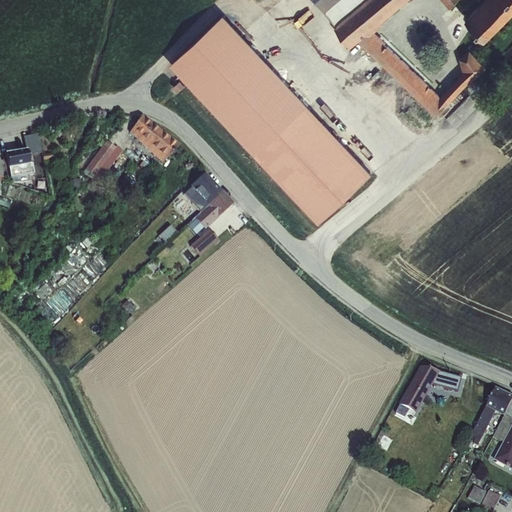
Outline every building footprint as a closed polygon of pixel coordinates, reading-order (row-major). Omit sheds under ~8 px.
[(315,0),(353,45),(364,36),(432,118),(490,69),(471,46),(456,58),(464,68),(436,92),(380,24),(408,0),(315,0)] [(511,0),(482,0),(465,17),(487,39),(511,13),(511,0)] [(226,12),(172,61),(317,223),(350,194),(337,180),(339,179),(310,146),(323,134),(325,135),(331,129),(226,12)] [(182,76),(175,86),(182,91),(189,81),(182,76)] [(163,162),(179,144),(143,113),(128,130),(163,162)] [(26,147),(5,151),(10,182),(31,178),(27,154),(42,151),(39,132),(23,135),(26,147)] [(101,182),(122,149),(105,138),(84,171),(101,182)] [(205,171),(183,192),(201,211),(187,223),(199,236),(235,202),(205,171)] [(166,241),(177,230),(170,224),(160,235),(166,241)] [(210,228),(191,245),(201,256),(220,239),(210,228)] [(410,408),(418,412),(435,381),(443,385),(448,376),(422,362),(395,412),(405,417),(410,408)] [(511,394),(495,386),(471,438),(481,442),(495,411),(504,415),(495,436),(504,441),(511,423),(511,394)] [(511,424),(495,460),(511,467),(511,424)] [(467,484),(464,496),(470,497),(473,485),(467,484)] [(501,495),(475,485),(470,500),(496,510),(501,495)]
